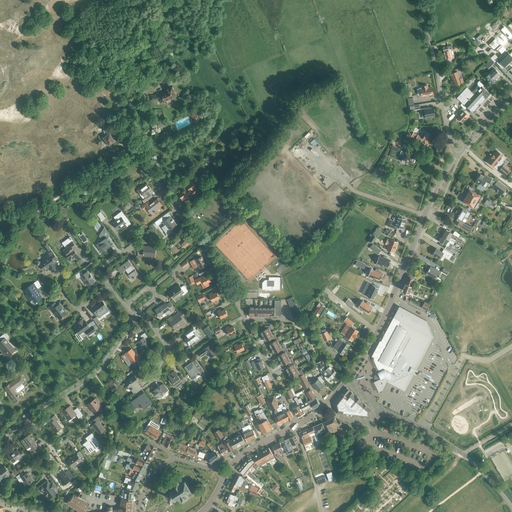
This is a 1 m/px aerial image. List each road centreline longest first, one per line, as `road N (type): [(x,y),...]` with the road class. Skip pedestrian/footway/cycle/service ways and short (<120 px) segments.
road 1 (residential): [(298,423),(219,269),(132,146)]
road 2 (tertiary): [(346,381),(376,333),(457,151)]
road 3 (tertiary): [(511,508),(462,454),(379,409)]
road 4 (residential): [(28,416),(94,373),(135,316)]
road 5 (unclassified): [(450,140),(421,0)]
